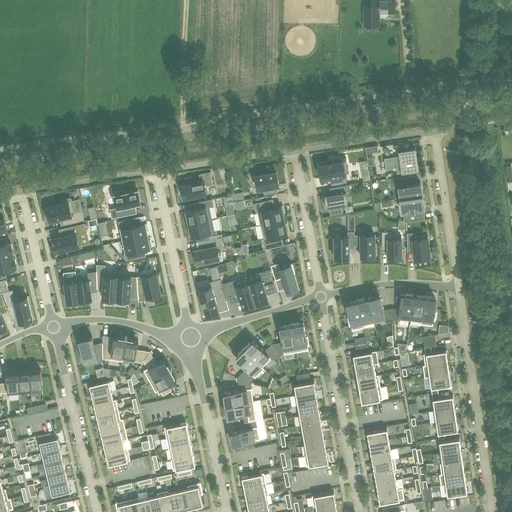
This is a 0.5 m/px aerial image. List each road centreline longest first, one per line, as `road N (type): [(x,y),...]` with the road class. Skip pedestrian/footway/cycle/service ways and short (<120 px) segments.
road 1 (tertiary): [(0,164),(511,90)]
road 2 (residential): [(458,285),(491,511)]
road 3 (residential): [(321,295),(360,511)]
road 4 (residential): [(54,325),(98,511)]
road 5 (residential): [(226,511),(189,332)]
road 6 (residential): [(189,332),(156,171)]
road 7 (residential): [(435,130),(458,285)]
road 8 (residential): [(295,150),(321,295)]
road 9 (residential): [(321,295),(389,283),(458,285)]
road 10 (residential): [(54,325),(120,320),(171,335),(189,332)]
road 11 (residential): [(189,332),(321,295)]
road 12 (residential): [(24,194),(54,325)]
